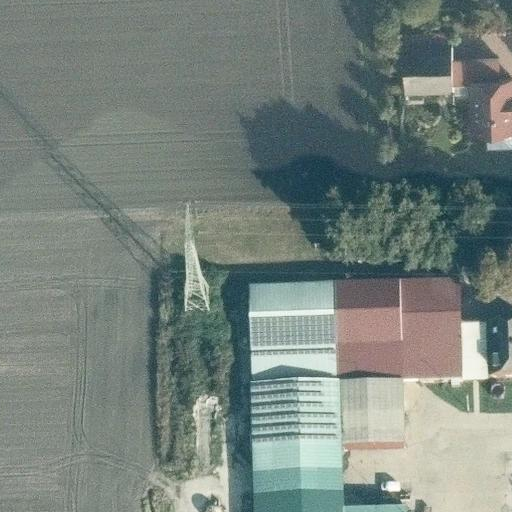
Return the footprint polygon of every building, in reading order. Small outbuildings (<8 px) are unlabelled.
[(405,41),(406,91),(453,90),(451,39),(405,41)] [(511,77),(472,77),(472,129),(511,128),(511,77)] [(511,215),(498,216),(499,252),(511,252),(511,215)] [(251,292),(256,511),(344,511),(343,454),(405,452),(404,391),(488,389),(487,331),(462,331),(460,287),(251,292)] [(511,328),(492,329),(494,384),(511,383),(511,328)]
